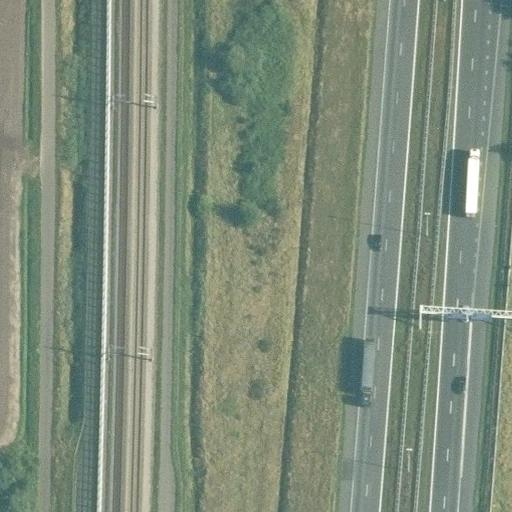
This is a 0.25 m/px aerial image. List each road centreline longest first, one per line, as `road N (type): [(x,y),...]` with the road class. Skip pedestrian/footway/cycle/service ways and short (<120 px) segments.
road 1 (motorway): [(403,0),(363,511)]
road 2 (motorway): [(441,511),(474,0)]
road 3 (unclassified): [(42,511),(55,0)]
